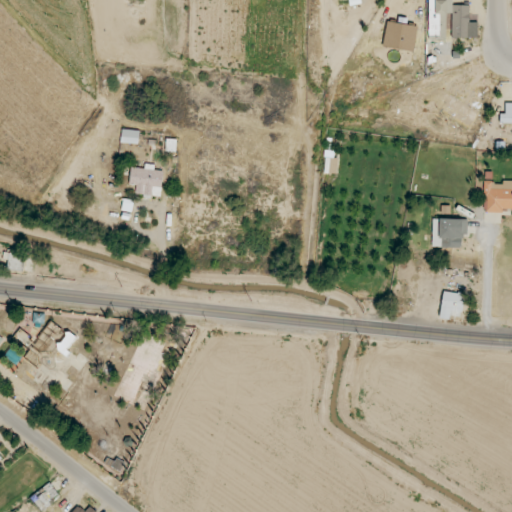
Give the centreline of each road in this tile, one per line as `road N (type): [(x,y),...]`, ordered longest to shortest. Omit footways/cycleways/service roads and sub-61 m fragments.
road 1 (secondary): [(511,340),(0,286)]
road 2 (residential): [(129,511),(0,411)]
